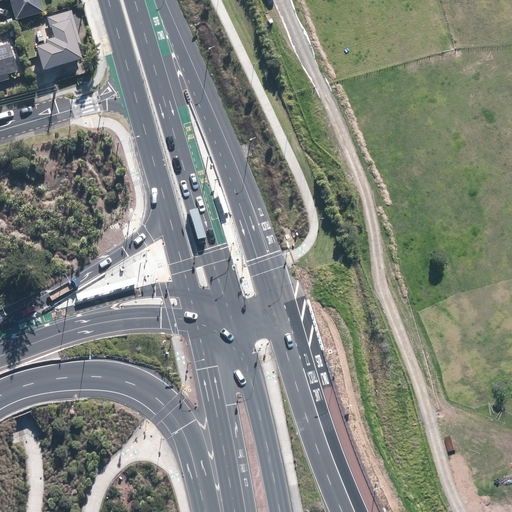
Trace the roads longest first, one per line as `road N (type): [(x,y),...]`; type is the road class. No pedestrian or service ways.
road 1 (motorway): [(144,0),(219,152),(280,332)]
road 2 (secondary): [(138,0),(239,336)]
road 3 (motorway): [(205,511),(182,428),(149,390),(91,375),(0,395)]
road 4 (motorway): [(0,325),(124,251),(152,227),(164,196)]
road 5 (motorway): [(0,355),(97,322),(195,318)]
road 6 (motorway): [(280,332),(342,511)]
road 7 (primary): [(239,336),(279,511)]
road 8 (primary): [(224,456),(195,318)]
road 9 (secondary): [(195,318),(164,196)]
road 10 (motorway): [(224,456),(232,403),(225,359),(239,336)]
